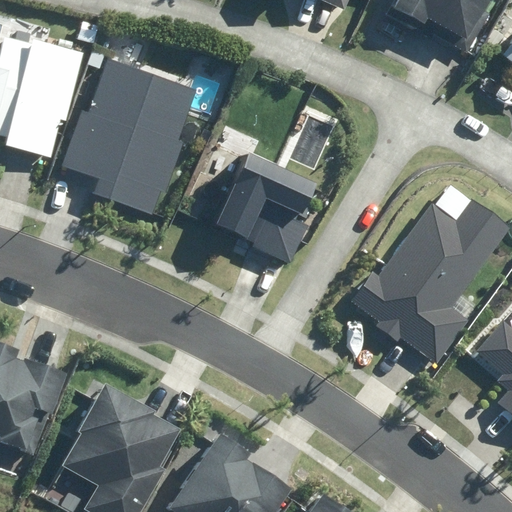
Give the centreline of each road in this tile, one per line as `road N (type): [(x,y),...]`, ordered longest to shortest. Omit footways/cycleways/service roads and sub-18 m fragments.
road 1 (residential): [(132,0),(289,48),(411,103)]
road 2 (residential): [(411,103),(264,359)]
road 3 (residential): [(0,251),(264,359)]
road 4 (residential): [(264,359),(388,439),(479,511)]
